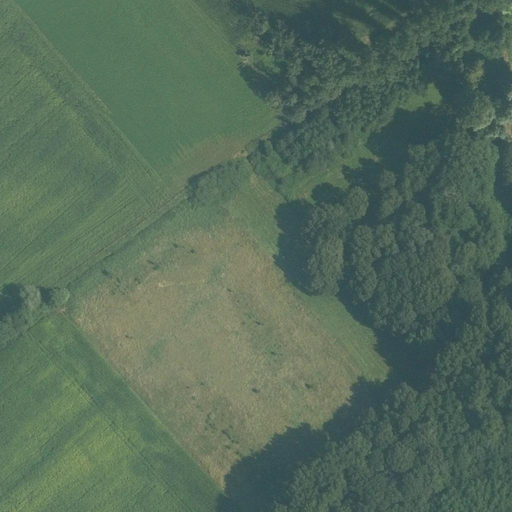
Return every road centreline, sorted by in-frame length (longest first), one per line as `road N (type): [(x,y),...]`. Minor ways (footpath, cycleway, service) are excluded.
road 1 (track): [(290,511),(511,311)]
road 2 (track): [(443,373),(249,159)]
